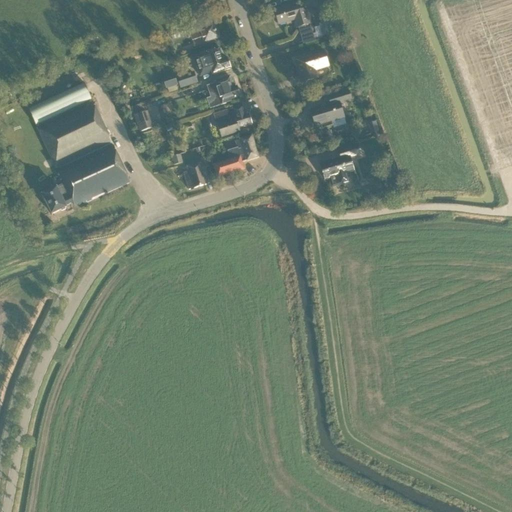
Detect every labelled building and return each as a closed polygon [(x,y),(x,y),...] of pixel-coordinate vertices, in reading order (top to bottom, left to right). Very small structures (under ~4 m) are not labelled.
[(291,6),(290,4),(281,6),(282,9),(275,11),(279,25),(295,20),(297,28),(310,24),(306,9),(298,11),(296,5),(291,6)] [(319,24),(323,37),(334,34),(330,21),(319,24)] [(220,38),(215,23),(200,28),(200,29),(192,31),(195,40),(203,38),(205,43),(220,38)] [(175,31),(177,39),(188,35),(186,28),(175,31)] [(223,60),(219,48),(193,57),(200,76),(212,72),(213,75),(231,69),(228,59),(223,60)] [(329,66),(324,51),(296,60),(302,83),(313,79),(311,72),(329,66)] [(199,82),(196,73),(178,79),(182,88),(199,82)] [(163,79),(166,89),(178,85),(174,75),(163,79)] [(237,87),(234,88),(230,77),(215,82),(216,84),(207,86),(212,99),(210,100),(212,108),(220,105),(217,98),(220,97),(223,105),(232,102),(231,100),(240,97),(237,87)] [(57,169),(112,143),(84,83),(29,109),(57,169)] [(333,125),(332,122),(344,118),(340,104),(352,100),(350,90),(328,97),(331,105),(311,111),(316,127),(321,125),(322,129),(333,125)] [(148,112),(144,113),(141,104),(132,107),(140,132),(153,128),(148,112)] [(246,116),(243,106),(233,109),(234,112),(228,114),(227,110),(214,115),(221,138),(240,132),(239,128),(252,124),(249,115),(246,116)] [(379,132),(376,122),(368,124),(372,134),(379,132)] [(184,134),(194,131),(192,124),(182,127),(184,134)] [(259,158),(252,136),(240,139),(240,140),(236,141),(238,149),(230,152),(233,159),(213,165),(217,179),(245,170),(243,163),(259,158)] [(349,182),(346,174),(354,171),(350,159),(362,155),(359,144),(338,150),(341,158),(321,164),(325,180),(329,179),(332,188),(344,184),(349,182)] [(131,182),(114,145),(58,171),(65,184),(57,188),(43,194),(52,214),(67,207),(66,206),(73,202),(75,206),(83,202),(84,204),(131,182)] [(183,163),(181,155),(172,157),(174,165),(183,163)] [(205,172),(202,163),(183,169),(185,173),(184,173),(189,190),(207,185),(203,173),(205,172)]
